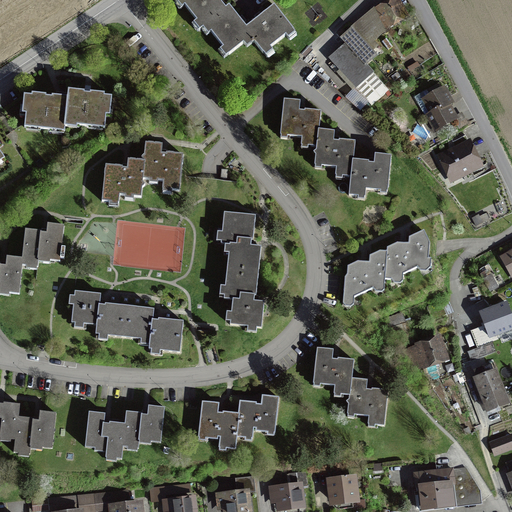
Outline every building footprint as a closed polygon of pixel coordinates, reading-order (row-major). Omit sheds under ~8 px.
[(199,27),(203,25),(226,6),(221,0),(177,0),(182,5),(185,3),(197,18),(194,20),(199,27)] [(390,0),(370,11),(381,30),(405,17),(395,0),(390,0)] [(229,3),(226,6),(203,25),(208,31),(211,29),(223,44),(220,47),(226,54),(243,40),(247,44),(255,39),(256,37),(246,25),(229,3)] [(274,3),(246,25),(256,37),(255,39),(266,53),(272,48),(270,45),(286,32),(288,35),(295,30),(274,3)] [(348,44),(330,59),(371,106),(389,90),(365,63),(376,53),(354,28),(342,38),(348,44)] [(68,89),(66,100),(63,123),(106,129),(110,95),(68,89)] [(439,135),(462,122),(455,108),(458,107),(448,90),(426,102),(433,116),(430,118),(439,135)] [(62,132),(63,123),(66,100),(22,94),(18,126),(62,132)] [(301,144),(315,146),(317,130),(319,111),(297,109),(298,102),(283,100),(280,132),(302,135),(301,144)] [(333,132),(317,130),(315,146),(313,166),(334,168),(333,178),(349,180),(351,157),(353,141),(332,138),(333,132)] [(475,142),(440,158),(454,187),(488,171),(475,142)] [(145,144),(143,160),(141,177),(162,180),(161,190),(176,191),(180,155),(159,153),(160,146),(145,144)] [(372,160),(351,157),(349,180),(346,199),(365,201),(366,192),(387,195),(392,156),(373,153),(372,160)] [(139,196),(141,177),(143,160),(126,158),(125,166),(103,164),(99,202),(117,204),(118,193),(139,196)] [(229,242),(226,271),(258,275),(262,245),(251,244),(254,216),(222,213),(219,241),(229,242)] [(22,229),(19,259),(18,268),(34,270),(35,261),(58,264),(63,225),(44,223),(43,232),(22,229)] [(423,231),(387,248),(386,278),(392,279),(394,285),(402,282),(404,273),(419,267),(422,273),(430,270),(430,241),(423,231)] [(384,289),(386,278),(387,248),(345,266),(341,308),(352,308),(352,297),(374,287),(377,293),(384,289)] [(0,290),(15,292),(18,268),(19,259),(4,258),(3,265),(0,264),(0,290)] [(255,300),(258,275),(226,271),(223,298),(230,299),(227,325),(263,329),(266,301),(255,300)] [(491,285),(499,283),(496,273),(488,276),(491,285)] [(99,337),(122,340),(126,307),(106,305),(107,296),(78,293),(74,325),(100,328),(99,337)] [(511,313),(508,302),(481,312),(489,333),(511,324),(511,313)] [(161,311),(126,307),(122,340),(156,343),(155,353),(185,356),(189,324),(159,321),(161,311)] [(435,370),(453,364),(445,340),(427,346),(435,370)] [(333,393),(350,395),(352,376),(354,360),(329,357),(330,353),(318,351),(314,384),(334,386),(333,393)] [(476,382),(490,417),(511,408),(511,400),(500,372),(476,382)] [(369,378),(352,376),(350,395),(347,416),(365,418),(364,427),(385,429),(390,388),(368,385),(369,378)] [(239,402),(238,415),(236,440),(250,441),(251,431),(272,432),(275,399),(261,398),(261,404),(239,402)] [(235,450),(236,440),(238,415),(217,413),(218,403),(200,401),(197,437),(218,438),(217,448),(235,450)] [(0,439),(11,441),(14,416),(16,404),(0,402),(0,439)] [(125,411),(124,422),(121,451),(137,452),(138,443),(160,445),(164,405),(143,403),(142,412),(125,411)] [(35,418),(14,416),(11,441),(9,456),(28,459),(29,451),(50,453),(55,413),(36,411),(35,418)] [(120,460),(121,451),(124,422),(103,420),(104,413),(88,412),(84,447),(107,449),(106,458),(120,460)] [(511,437),(491,446),(497,460),(511,453),(511,437)] [(440,475),(418,477),(421,511),(451,511),(485,507),(484,495),(469,472),(440,475)] [(360,480),(324,484),(326,501),(333,501),(334,509),(363,506),(360,480)] [(186,484),(150,487),(151,502),(159,501),(158,496),(187,493),(186,484)] [(310,511),(306,486),(270,491),(273,508),(280,507),(280,511),(310,511)] [(53,498),(54,511),(79,511),(81,511),(109,509),(108,502),(127,499),(126,490),(53,498)] [(255,511),(253,493),(217,497),(218,511),(255,511)] [(199,511),(199,500),(164,503),(165,511),(199,511)]
